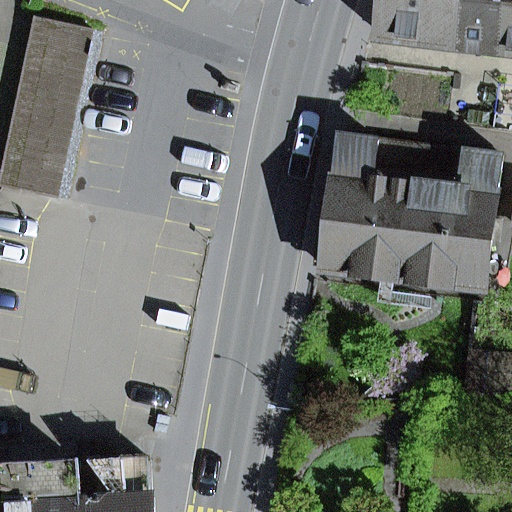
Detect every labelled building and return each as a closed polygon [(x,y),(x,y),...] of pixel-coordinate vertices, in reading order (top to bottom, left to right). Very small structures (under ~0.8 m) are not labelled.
[(388,0),(383,37),(460,46),(465,0),(388,0)] [(465,0),(460,46),(504,52),(510,0),(465,0)] [(37,18),(1,186),(59,199),(95,31),(37,18)] [(344,137),(328,270),(385,277),(397,278),(407,280),(423,147),(344,137)] [(487,289),(504,157),(423,147),(407,280),(487,289)] [(382,303),(394,304),(397,278),(385,277),(382,303)] [(511,357),(471,353),(467,390),(511,389),(511,357)] [(82,511),(154,511),(152,461),(79,464),(82,511)] [(9,507),(9,511),(82,511),(79,464),(7,468),(8,480),(9,507)] [(0,507),(9,507),(8,480),(0,480),(0,507)]
